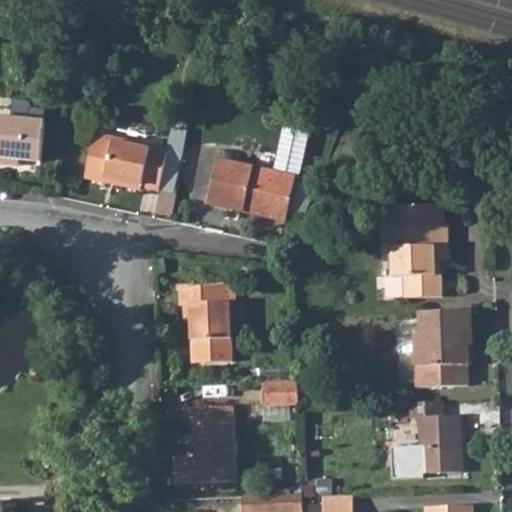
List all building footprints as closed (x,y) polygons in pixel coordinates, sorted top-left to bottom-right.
[(0,157),(19,159),(40,161),(44,120),(0,116),(0,157)] [(139,189),(140,186),(157,190),(165,148),(150,145),(149,148),(93,136),(85,178),(139,189)] [(157,190),(175,193),(182,151),(165,148),(157,190)] [(287,220),(297,177),(217,158),(207,201),(287,220)] [(445,202),(393,203),(393,222),(391,222),(392,274),(403,274),(403,295),(442,295),(441,271),(437,271),(437,254),(449,253),(448,221),(445,221),(445,202)] [(182,307),(192,307),(195,363),(235,362),(232,302),(227,302),(226,286),(182,288),(182,307)] [(421,333),(416,333),(418,385),(468,384),(467,363),(470,363),(469,342),(473,342),(472,308),(421,310),(421,333)] [(265,406),(302,404),(301,380),(264,382),(265,406)] [(415,414),(422,414),(423,446),(397,448),(398,474),(462,471),(462,413),(443,414),(443,400),(415,401),(415,414)] [(188,427),(196,427),(198,483),(239,481),(236,408),(187,410),(188,427)] [(295,511),(306,510),(306,495),(306,493),(294,494),(295,511)] [(247,511),(267,511),(295,511),(294,494),(247,495),(247,511)] [(328,497),(328,511),(357,511),(357,496),(328,497)]
